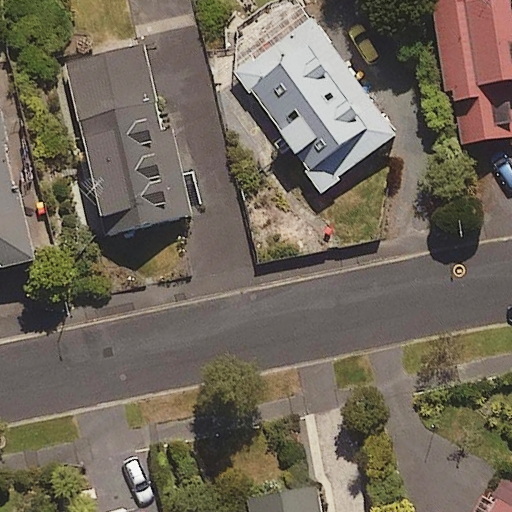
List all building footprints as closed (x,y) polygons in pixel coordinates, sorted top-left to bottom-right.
[(511,0),(433,0),(444,80),(450,79),(458,139),(511,131),(511,87),(510,76),(511,75),(511,0)] [(395,136),(315,18),(237,70),(246,83),(217,102),(259,165),(289,145),(318,188),(395,136)] [(164,128),(142,39),(64,58),(107,233),(194,211),(174,125),(164,128)] [(0,258),(32,251),(0,118),(0,258)] [(511,511),(511,476),(506,473),(483,511),(511,511)] [(321,511),(316,479),(247,491),(250,511),(321,511)]
